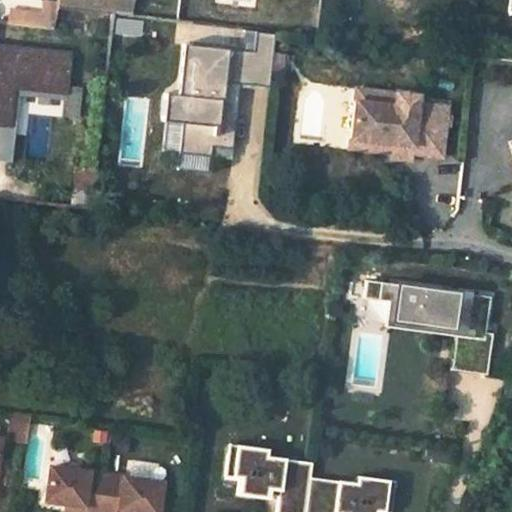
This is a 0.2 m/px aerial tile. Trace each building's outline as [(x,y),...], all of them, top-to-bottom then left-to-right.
[(66,0),(65,9),(118,15),(137,17),(139,0),(66,0)] [(8,9),(6,23),(48,29),(50,16),(8,9)] [(65,9),(61,9),(58,29),(90,34),(92,21),(117,24),(118,15),(65,9)] [(232,50),(179,45),(174,95),(165,94),(159,150),(228,156),(235,84),(264,87),(270,33),(234,30),(232,50)] [(285,70),(287,55),(277,54),(275,69),(285,70)] [(396,108),(398,95),(359,90),(357,102),(396,108)] [(441,159),(448,110),(419,106),(420,99),(398,95),(396,108),(357,102),(352,140),(394,146),(393,155),(392,160),(411,163),(412,155),(441,159)] [(393,155),(394,146),(352,140),(350,150),(393,155)] [(97,175),(76,172),(71,209),(92,212),(97,175)] [(481,337),(485,294),(389,285),(385,328),(481,337)] [(386,511),(389,482),(308,476),(310,458),(227,451),(224,495),(273,500),(272,511),(386,511)] [(103,511),(108,477),(52,470),(47,504),(69,507),(85,509),(84,511),(103,511)] [(160,511),(164,485),(108,477),(103,511),(160,511)]
